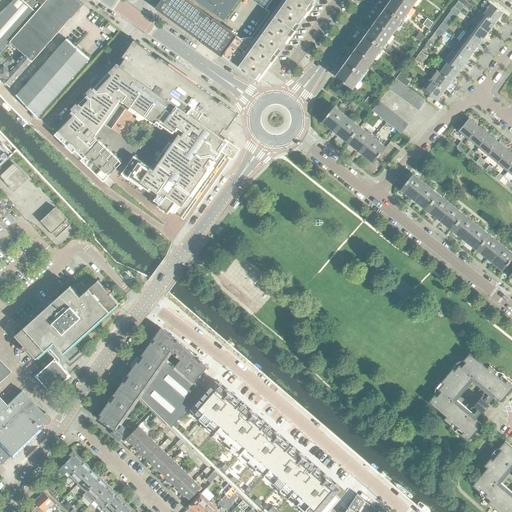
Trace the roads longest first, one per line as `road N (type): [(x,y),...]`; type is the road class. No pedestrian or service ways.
road 1 (residential): [(405,511),(230,360),(146,300)]
road 2 (tertiary): [(155,289),(265,137)]
road 3 (residential): [(110,0),(259,105)]
road 4 (residential): [(511,307),(374,197)]
road 5 (tertiary): [(146,300),(64,415)]
road 6 (residential): [(374,197),(469,93)]
road 7 (residential): [(163,511),(64,415)]
road 8 (tertiary): [(290,103),(368,0)]
